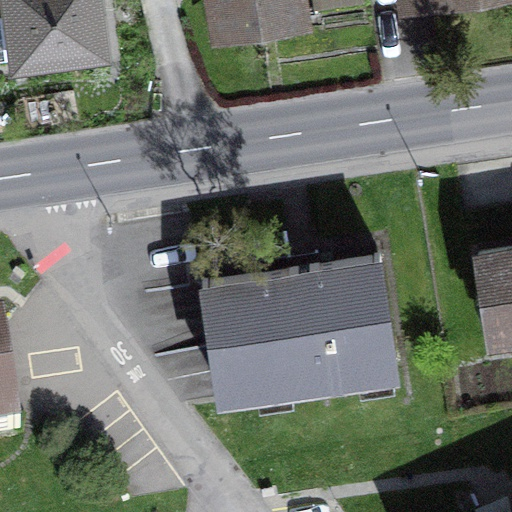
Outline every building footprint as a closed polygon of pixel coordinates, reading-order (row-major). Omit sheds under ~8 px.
[(11,0),(19,58),(100,47),(93,0),(11,0)] [(215,0),(220,27),(300,15),(297,0),(215,0)] [(511,326),(511,245),(478,250),(484,292),(493,291),(499,328),(511,326)] [(319,258),(202,279),(217,382),(395,356),(380,253),(319,262),(319,258)] [(0,433),(18,431),(2,322),(0,322),(0,433)]
